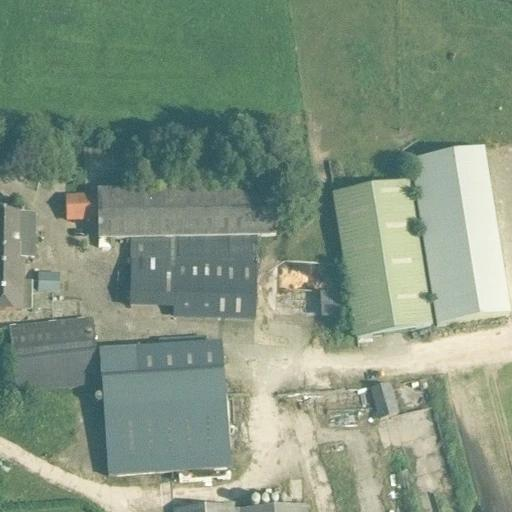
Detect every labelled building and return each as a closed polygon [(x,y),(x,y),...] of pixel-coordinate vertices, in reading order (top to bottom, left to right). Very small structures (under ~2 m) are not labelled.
[(484,150),(411,161),(438,327),(510,316),(484,150)] [(410,183),(330,196),(351,338),(432,325),(410,183)] [(95,195),(64,195),(64,223),(95,222),(96,241),(120,241),(120,259),(129,259),(127,310),(172,311),(173,321),(255,323),(257,238),(275,238),(274,189),(95,191),(95,195)] [(36,214),(0,213),(0,311),(22,312),(22,261),(35,261),(36,214)] [(60,292),(60,273),(38,272),(38,291),(60,292)] [(323,292),(324,316),(341,315),(341,291),(323,292)] [(91,321),(10,330),(17,393),(98,385),(91,321)] [(222,346),(99,354),(108,478),(230,470),(222,346)] [(389,383),(370,389),(381,420),(400,414),(389,383)]
